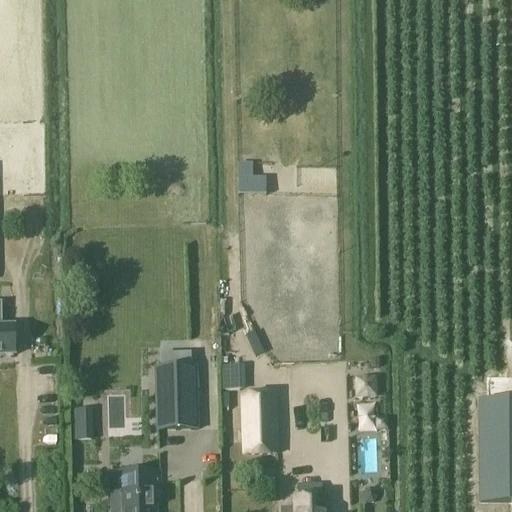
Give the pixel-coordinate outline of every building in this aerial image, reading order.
[(238,177),(238,195),(248,196),(248,177),(238,177)] [(0,357),(14,358),(13,329),(0,328),(0,357)] [(196,369),(191,370),(190,356),(161,357),(162,370),(156,370),(157,433),(197,432),(196,369)] [(240,368),(222,369),(222,392),(241,392),(240,368)] [(376,378),(354,379),(355,401),(377,400),(376,378)] [(242,432),(243,457),(275,456),(273,396),(241,397),(242,422),(234,423),(234,432),(242,432)] [(511,397),(484,399),(490,502),(511,500),(511,397)] [(91,410),(74,410),(75,450),(93,449),(91,410)] [(33,436),(58,435),(57,414),(33,415),(33,436)] [(111,511),(155,511),(155,491),(159,491),(159,473),(119,473),(119,477),(110,477),(111,511)] [(373,492),(366,492),(362,499),(366,505),(373,505),(377,498),(373,492)] [(284,510),(282,511),(326,511),(327,499),(293,500),(293,510),(284,510)]
